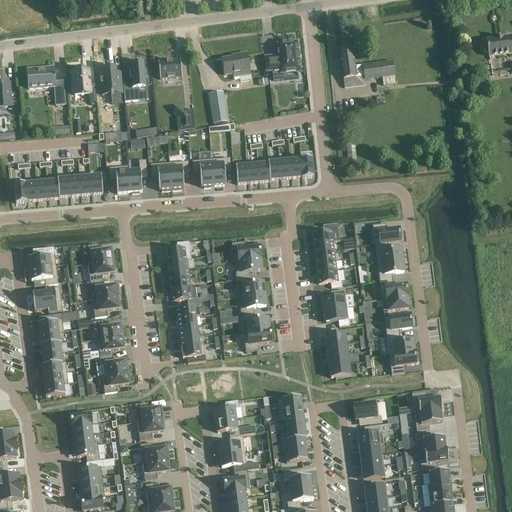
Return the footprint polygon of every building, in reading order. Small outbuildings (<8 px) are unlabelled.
[(485,53),(488,55),(488,58),(511,55),(511,42),(511,38),(502,39),(502,38),(495,39),(495,40),(486,41),(486,44),(484,46),(483,48),(484,51),(485,53)] [(300,73),(297,43),(277,45),(279,57),(264,58),(266,73),(273,72),(274,82),(283,81),(282,75),(300,73)] [(365,86),(364,81),(382,79),(383,87),(395,85),(394,77),(395,77),(393,62),(355,68),(353,49),(339,51),(345,89),(365,86)] [(235,81),(251,78),(247,54),(237,56),(237,58),(223,60),(225,76),(233,75),(233,80),(235,81)] [(181,78),(180,61),(171,62),(171,61),(170,62),(167,62),(166,62),(158,63),(159,80),(181,78)] [(124,103),(138,102),(137,89),(147,88),(145,64),(129,65),(131,85),(123,85),(124,103)] [(115,68),(100,70),(101,81),(100,81),(101,81),(101,85),(100,85),(100,86),(101,86),(102,96),(111,95),(112,105),(122,104),(120,76),(116,77),(115,68)] [(27,71),(29,90),(54,88),(56,106),(66,106),(64,82),(55,83),(54,70),(45,71),(37,72),(37,70),(27,71)] [(88,71),(72,73),(74,97),(89,95),(89,104),(96,103),(95,85),(89,85),(88,71)] [(9,84),(0,84),(0,107),(17,106),(16,92),(10,93),(9,84)] [(179,98),(180,108),(192,106),(190,91),(187,92),(188,97),(179,98)] [(214,125),(227,123),(223,93),(209,96),(214,125)] [(68,135),(68,126),(53,127),(53,136),(68,135)] [(354,139),(344,140),(345,148),(346,148),(347,161),(356,160),(354,139)] [(138,146),(144,145),(143,141),(129,142),(130,150),(138,149),(138,146)] [(211,161),(213,188),(226,187),(225,173),(231,173),(230,160),(211,161)] [(312,160),(300,161),(302,179),(302,180),(313,179),(312,160)] [(213,188),(211,161),(192,163),(193,176),(200,175),(201,189),(204,188),(204,190),(211,189),(211,188),(213,188)] [(300,161),(290,162),(291,180),(302,179),(300,161)] [(127,168),(130,194),(132,194),(132,196),(139,195),(139,193),(142,193),(141,180),(147,179),(146,162),(139,162),(139,172),(128,173),(128,168),(127,168)] [(290,162),(279,163),(281,181),(291,180),(290,162)] [(169,165),(172,193),(172,192),(181,192),(181,190),(184,190),(183,176),(189,176),(188,163),(169,165)] [(268,165),(258,166),(259,184),(270,183),(270,182),(269,163),(268,163),(268,165)] [(279,163),(269,163),(270,182),(281,181),(279,163)] [(172,193),(169,165),(150,166),(151,179),(158,178),(159,192),(162,192),(162,193),(171,192),(171,193),(172,193)] [(258,166),(247,167),(248,185),(259,184),(258,166)] [(247,167),(236,168),(237,186),(248,185),(247,167)] [(130,194),(127,168),(108,169),(110,182),(116,182),(117,195),(130,194)] [(101,177),(90,178),(92,196),(103,195),(101,177)] [(90,178),(80,179),(81,197),(92,196),(90,178)] [(80,179),(69,180),(70,198),(81,197),(80,179)] [(69,180),(58,181),(59,199),(70,198),(69,180)] [(57,182),(47,183),(49,201),(60,200),(59,199),(58,181),(57,181),(57,182)] [(47,183),(37,184),(38,202),(49,201),(47,183)] [(37,184),(26,185),(27,203),(38,202),(37,184)] [(26,185),(14,186),(16,205),(27,204),(27,203),(26,185)] [(375,246),(389,245),(400,243),(400,241),(402,241),(401,232),(399,232),(399,230),(386,232),(386,225),(372,227),(373,234),(378,234),(379,245),(375,246)] [(333,244),(339,243),(337,226),(323,228),(324,234),(312,235),(314,247),(333,244)] [(354,241),(348,242),(343,242),(344,252),(355,250),(355,247),(354,241)] [(167,263),(186,261),(191,260),(189,243),(177,244),(177,251),(166,252),(167,263)] [(235,263),(261,260),(259,248),(246,250),(245,243),(231,245),(232,252),(237,252),(238,262),(235,263)] [(333,244),(314,247),(315,256),(334,254),(333,244)] [(377,265),(402,262),(401,250),(389,252),(389,245),(375,246),(377,265)] [(99,253),(99,252),(98,246),(95,246),(84,248),(83,248),(84,255),(86,255),(88,266),(91,265),(111,263),(114,263),(113,254),(111,254),(111,252),(111,251),(109,251),(99,253)] [(334,254),(315,256),(316,266),(335,263),(334,254)] [(30,271),(56,268),(54,256),(28,259),(30,271)] [(236,281),(250,280),(249,274),(261,272),(260,261),(261,260),(235,263),(236,274),(235,275),(236,281)] [(186,261),(167,263),(168,273),(187,270),(186,261)] [(379,283),(393,282),(392,275),(404,274),(402,262),(377,265),(379,283)] [(114,274),(113,271),(115,271),(114,263),(111,263),(91,265),(88,266),(89,278),(90,284),(100,283),(103,282),(102,277),(102,276),(112,275),(114,274)] [(335,263),(316,266),(317,275),(336,273),(335,263)] [(365,266),(357,267),(359,284),(367,283),(365,266)] [(56,268),(30,271),(30,273),(28,273),(29,281),(31,280),(31,283),(45,281),(45,288),(58,286),(57,280),(56,268)] [(187,270),(168,273),(170,282),(189,280),(187,270)] [(319,286),(331,284),(331,290),(342,289),(341,283),(338,283),(336,273),(317,275),(319,286)] [(189,280),(170,282),(171,292),(190,289),(189,280)] [(238,299),(264,296),(263,284),(250,286),(250,280),(236,281),(238,299)] [(104,288),(103,282),(100,283),(90,284),(91,290),(91,291),(95,290),(96,290),(97,301),(117,299),(117,298),(118,298),(118,297),(117,297),(116,293),(117,293),(117,292),(116,292),(116,289),(117,289),(117,288),(116,288),(115,287),(104,288)] [(382,302),(407,298),(408,298),(406,286),(394,288),(393,282),(379,283),(382,302)] [(33,304),(60,301),(58,289),(45,290),(45,293),(32,295),(33,304)] [(191,300),(190,289),(171,292),(172,303),(191,300)] [(241,317),(254,316),(253,310),(266,308),(264,296),(238,299),(239,300),(244,299),(246,310),(240,310),(241,317)] [(324,313),(347,310),(345,298),(323,301),(324,313)] [(384,320),(397,318),(397,311),(408,310),(407,298),(382,302),(384,320)] [(117,300),(117,299),(97,301),(92,301),(94,314),(95,320),(105,319),(107,318),(107,313),(107,312),(118,310),(119,310),(118,307),(120,307),(119,300),(117,300)] [(60,301),(33,304),(35,313),(48,311),(48,314),(61,313),(60,301)] [(176,310),(178,320),(200,318),(199,308),(176,310)] [(347,310),(324,313),(326,324),(348,321),(347,310)] [(243,335),(270,332),(270,331),(269,331),(267,320),(255,322),(254,316),(241,317),(243,335)] [(384,320),(387,339),(400,337),(399,331),(412,330),(410,317),(397,318),(384,320)] [(200,318),(178,320),(179,330),(197,328),(195,319),(200,318)] [(39,336),(60,333),(63,332),(61,322),(38,325),(39,336)] [(92,322),(78,323),(78,330),(92,329),(92,322)] [(109,328),(109,327),(108,322),(105,322),(93,324),(94,331),(96,331),(98,342),(101,341),(121,339),(124,338),(123,330),(121,330),(121,327),(119,327),(109,328)] [(197,328),(179,330),(180,339),(198,337),(197,328)] [(245,354),(259,352),(258,345),(272,344),(270,332),(243,335),(245,354)] [(41,346),(59,343),(62,343),(60,333),(39,336),(41,346)] [(327,347),(346,345),(344,334),(325,337),(327,347)] [(198,337),(180,339),(181,349),(204,346),(199,346),(198,337)] [(389,357),(414,353),(413,342),(401,343),(400,337),(387,339),(389,357)] [(124,350),(123,347),(125,347),(124,338),(121,339),(101,341),(98,342),(99,353),(100,359),(100,360),(110,358),(113,358),(112,352),(122,350),(124,350)] [(42,356),(61,354),(59,343),(41,346),(42,356)] [(346,345),(327,347),(328,358),(347,356),(346,345)] [(187,359),(188,365),(206,363),(204,346),(181,349),(183,360),(187,359)] [(414,353),(389,357),(391,376),(405,375),(404,367),(416,366),(416,364),(418,364),(417,355),(415,355),(415,353),(414,353)] [(61,354),(42,356),(43,367),(62,364),(61,354)] [(329,369),(348,366),(347,356),(328,358),(329,369)] [(113,364),(113,363),(113,358),(110,358),(100,360),(101,365),(101,366),(103,366),(104,377),(106,377),(126,374),(127,374),(127,373),(128,373),(127,365),(126,366),(125,363),(113,364)] [(43,377),(66,374),(65,364),(62,364),(43,367),(41,367),(43,377)] [(348,366),(329,369),(331,379),(350,377),(348,366)] [(66,374),(43,377),(44,388),(63,385),(67,385),(66,374)] [(127,375),(127,374),(126,374),(106,377),(104,377),(102,377),(104,390),(105,396),(117,394),(117,388),(116,388),(128,386),(128,385),(129,385),(129,384),(128,384),(128,380),(129,380),(129,379),(128,380),(127,376),(128,376),(128,375),(127,375)] [(63,385),(44,388),(46,399),(64,397),(63,385)] [(414,415),(442,411),(440,399),(426,401),(425,395),(412,396),(414,415)] [(279,412),(302,410),(301,398),(277,401),(279,412)] [(215,421),(216,423),(235,420),(234,410),(239,409),(238,402),(225,404),(226,410),(214,412),(214,414),(213,414),(214,421),(215,421)] [(137,424),(163,421),(162,413),(161,413),(160,410),(161,410),(161,409),(148,411),(148,404),(136,406),(135,406),(137,424)] [(379,418),(377,404),(372,405),(364,406),(353,407),(355,421),(368,420),(369,427),(382,425),(381,418),(379,418)] [(280,423),(303,420),(302,410),(279,412),(280,423)] [(442,411),(414,415),(417,433),(430,432),(429,426),(442,424),(440,412),(442,412),(442,411)] [(71,429),(91,426),(90,415),(70,418),(71,429)] [(237,431),(235,420),(216,423),(217,434),(237,431)] [(286,432),(305,430),(303,420),(280,423),(285,422),(286,432)] [(163,421),(137,424),(140,442),(152,441),(152,434),(153,434),(164,433),(164,432),(163,432),(163,429),(164,429),(163,421)] [(74,439),(94,436),(92,436),(90,427),(92,426),(91,426),(71,429),(73,429),(74,439)] [(241,437),(243,437),(246,437),(256,435),(255,427),(245,429),(240,429),(241,437)] [(281,443),(306,440),(305,430),(286,432),(287,442),(281,443)] [(360,449),(378,447),(383,446),(382,434),(358,437),(359,442),(358,442),(358,443),(358,448),(359,448),(360,449)] [(422,454),(447,450),(445,450),(444,438),(431,440),(430,434),(415,436),(415,442),(420,442),(422,454)] [(0,448),(16,447),(15,441),(14,441),(13,435),(0,436),(0,448)] [(75,449),(98,446),(98,445),(95,446),(94,436),(74,439),(75,449)] [(243,437),(241,437),(230,439),(230,445),(219,447),(220,458),(245,455),(243,437)] [(282,453),(305,450),(304,440),(306,440),(281,443),(282,453)] [(143,464),(167,461),(167,460),(168,460),(168,459),(167,460),(166,456),(167,456),(167,455),(166,455),(166,452),(167,451),(166,451),(166,450),(165,450),(154,451),(153,445),(140,446),(141,453),(143,464)] [(100,462),(98,446),(75,449),(77,459),(86,458),(87,464),(100,462)] [(16,447),(0,448),(0,469),(3,469),(2,461),(16,460),(16,453),(17,453),(16,447)] [(361,459),(380,457),(378,447),(360,449),(360,454),(361,459)] [(307,462),(305,450),(282,453),(282,454),(285,453),(286,465),(307,462)] [(447,451),(424,453),(426,465),(421,466),(422,473),(434,471),(434,465),(448,463),(447,451)] [(245,455),(220,458),(222,469),(246,466),(245,455)] [(380,457),(361,459),(362,470),(383,467),(382,457),(380,457)] [(167,461),(143,464),(144,475),(145,482),(145,483),(157,481),(157,475),(169,473),(168,471),(168,470),(170,470),(169,462),(167,462),(167,461)] [(385,479),(383,467),(362,470),(362,471),(361,471),(362,477),(363,477),(364,482),(385,479)] [(79,482),(102,479),(101,468),(78,471),(79,482)] [(0,491),(21,488),(20,482),(19,482),(18,476),(4,478),(3,471),(0,471),(0,491)] [(225,492),(250,489),(247,472),(234,474),(235,480),(223,482),(225,492)] [(429,485),(450,483),(448,472),(428,475),(429,485)] [(288,493),(312,490),(311,488),(313,487),(312,480),(311,480),(310,478),(297,479),(296,473),(278,475),(279,482),(289,481),(290,492),(288,492),(288,493)] [(81,492),(103,489),(102,479),(79,482),(81,492)] [(429,497),(451,494),(450,483),(429,485),(427,486),(429,497)] [(148,505),(174,501),(173,493),(171,493),(171,490),(159,491),(158,485),(146,486),(145,486),(148,505)] [(132,487),(124,487),(127,507),(134,506),(132,487)] [(366,500),(366,501),(385,499),(384,487),(365,490),(365,495),(364,495),(365,500),(366,500)] [(21,488),(0,491),(0,511),(8,510),(7,503),(22,501),(21,495),(22,495),(21,488)] [(81,502),(105,499),(103,489),(81,492),(82,502),(81,502)] [(250,489),(225,492),(225,493),(226,493),(227,502),(245,500),(244,491),(250,490),(250,489)] [(288,511),(301,509),(300,503),(313,501),(312,490),(288,493),(289,503),(287,504),(288,511)] [(430,508),(452,505),(451,494),(429,497),(430,508)] [(82,511),(87,511),(102,510),(101,500),(105,500),(105,499),(81,502),(82,511)] [(366,501),(367,511),(369,511),(387,510),(386,509),(385,499),(366,501)] [(245,500),(227,502),(228,511),(232,511),(246,510),(245,500)] [(174,501),(148,505),(148,511),(173,511),(173,510),(175,510),(174,501)]
